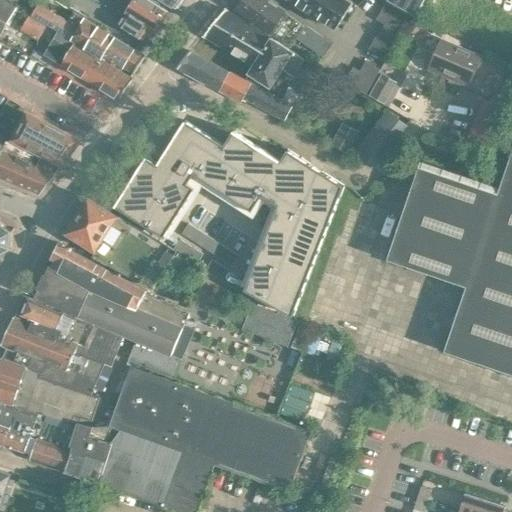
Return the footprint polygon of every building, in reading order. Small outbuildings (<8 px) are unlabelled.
[(0,0),(0,35),(16,7),(3,0),(0,0)] [(125,0),(131,4),(119,25),(143,39),(148,31),(153,34),(167,12),(147,0),(125,0)] [(163,0),(176,8),(182,0),(163,0)] [(296,38),(322,56),(331,43),(267,0),(241,0),(236,8),(235,9),(290,46),(296,38)] [(290,0),(335,29),(352,2),(349,0),(290,0)] [(414,17),(423,0),(387,0),(386,2),(411,16),(414,17)] [(47,24),(50,26),(58,15),(36,2),(29,15),(45,23),(47,24)] [(368,50),(385,60),(411,16),(386,2),(376,19),(385,24),(380,33),(378,32),(368,50)] [(205,37),(253,67),(248,73),(270,87),(283,67),(294,74),(304,58),(233,14),(227,10),(225,9),(203,36),(205,37)] [(21,10),(7,34),(33,49),(47,25),(21,10)] [(76,41),(78,43),(83,47),(102,58),(103,55),(133,73),(145,55),(91,23),(85,19),(74,12),(68,21),(66,20),(58,15),(50,26),(57,30),(58,31),(74,40),(76,41)] [(44,54),(61,65),(61,64),(75,73),(118,99),(133,78),(74,43),(57,32),(54,38),(44,54)] [(429,68),(449,77),(447,82),(466,90),(481,57),(442,40),(429,68)] [(241,102),(244,97),(283,118),(290,104),(295,107),(302,94),(289,87),(282,100),(190,51),(177,68),(241,102)] [(380,69),(366,61),(357,75),(350,71),(344,81),(365,94),(380,69)] [(392,89),(397,82),(392,79),(381,73),(369,95),(384,103),(392,89)] [(465,146),(488,156),(508,112),(485,101),(465,146)] [(387,109),(355,152),(356,153),(372,165),(375,167),(379,163),(407,126),(387,109)] [(78,140),(70,136),(66,134),(67,134),(27,114),(13,139),(62,164),(78,140)] [(146,158),(114,206),(163,238),(194,190),(182,181),(189,170),(249,210),(258,197),(276,209),(245,287),(293,315),(343,189),(287,153),(280,163),(234,133),(224,147),(186,122),(157,165),(146,158)] [(332,144),(346,151),(347,150),(355,135),(357,132),(343,124),(333,143),(332,144)] [(0,154),(0,177),(38,193),(55,173),(60,166),(59,165),(59,166),(6,140),(0,154)] [(511,152),(500,188),(421,161),(387,259),(466,286),(444,351),(511,373),(511,152)] [(67,234),(94,251),(91,255),(153,288),(176,252),(112,209),(111,212),(89,198),(90,198),(88,197),(67,231),(65,233),(67,234)] [(0,252),(10,247),(13,249),(13,247),(11,245),(12,230),(14,229),(13,227),(11,229),(0,220),(0,252)] [(188,223),(181,233),(188,237),(194,227),(188,223)] [(194,227),(188,237),(194,241),(200,231),(197,229),(194,227)] [(200,231),(194,241),(200,245),(207,235),(205,234),(200,231)] [(207,235),(200,245),(207,249),(213,239),(207,235)] [(179,238),(173,248),(180,252),(186,243),(179,238)] [(213,239),(207,249),(213,253),(219,243),(213,239)] [(34,296),(134,339),(126,358),(172,377),(180,358),(171,355),(189,312),(145,292),(147,290),(59,243),(52,258),(49,265),(40,286),(35,286),(32,291),(35,295),(34,296)] [(186,243),(180,252),(187,257),(188,255),(189,254),(193,247),(186,243)] [(219,243),(213,253),(219,257),(226,247),(221,244),(219,243)] [(193,247),(189,254),(199,260),(203,253),(193,247)] [(226,247),(219,257),(226,261),(232,251),(229,250),(226,247)] [(232,251),(226,261),(232,265),(239,255),(238,255),(232,251)] [(212,259),(207,266),(216,272),(220,264),(212,259)] [(220,264),(216,272),(225,278),(229,270),(220,264)] [(121,338),(29,297),(7,346),(3,357),(39,373),(38,376),(90,393),(93,388),(101,391),(121,338)] [(255,301),(244,325),(288,345),(299,321),(255,301)] [(299,324),(291,346),(302,350),(310,328),(299,324)] [(292,350),(286,363),(294,367),(299,353),(292,350)] [(0,399),(76,427),(78,423),(86,425),(99,397),(90,393),(38,376),(39,373),(3,357),(0,357),(0,399)] [(289,491),(311,430),(131,367),(109,427),(93,428),(78,423),(76,427),(71,443),(66,441),(64,447),(37,438),(30,459),(179,511),(196,511),(214,463),(289,491)] [(30,435),(38,414),(0,400),(0,444),(24,453),(30,435)] [(0,511),(0,507),(11,474),(0,470),(0,511)] [(421,486),(418,496),(428,500),(431,489),(421,486)] [(465,493),(460,510),(467,511),(503,511),(505,505),(465,493)] [(428,500),(418,496),(414,509),(424,511),(428,500)] [(304,510),(308,511),(325,511),(327,507),(307,500),(304,510)]
